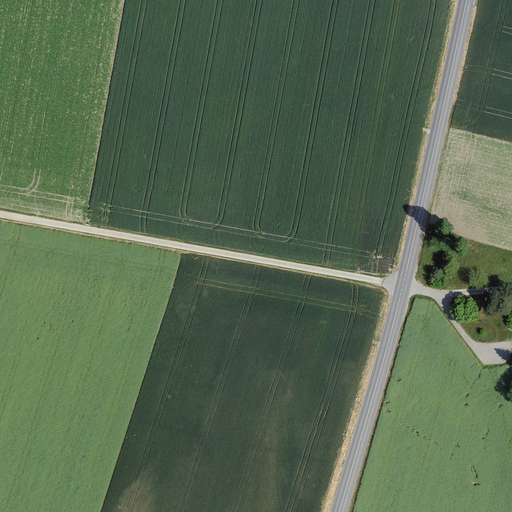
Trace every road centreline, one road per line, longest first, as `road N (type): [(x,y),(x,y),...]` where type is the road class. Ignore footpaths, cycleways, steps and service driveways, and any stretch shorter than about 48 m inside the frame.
road 1 (tertiary): [(466,0),(402,285),(339,511)]
road 2 (track): [(0,213),(402,285)]
